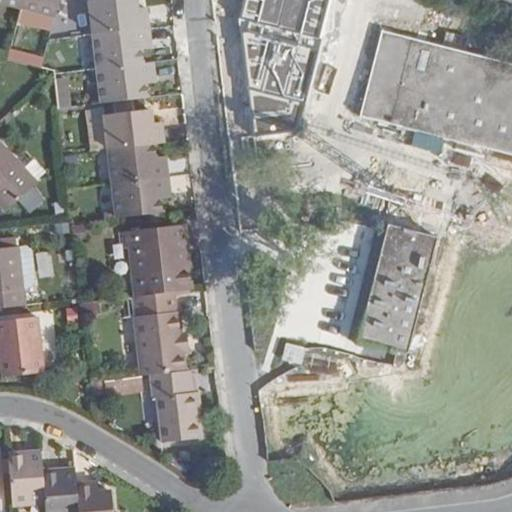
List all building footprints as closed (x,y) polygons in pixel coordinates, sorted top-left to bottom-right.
[(0,0),(0,2),(24,9),(26,0),(0,0)] [(26,0),(24,9),(56,17),(60,0),(26,0)] [(136,0),(94,0),(89,1),(93,34),(149,28),(147,13),(138,14),(137,7),(136,0)] [(329,0),(243,0),(240,14),(254,133),(296,130),(329,0)] [(93,34),(98,70),(145,64),(143,51),(142,45),(151,44),(149,28),(93,34)] [(511,63),(382,31),(360,116),(415,130),(444,137),(511,154),(511,63)] [(446,31),(444,42),(466,47),(469,36),(446,31)] [(12,50),(10,61),(40,68),(43,57),(12,50)] [(98,70),(102,103),(149,97),(147,86),(146,80),(155,78),(153,63),(145,64),(98,70)] [(55,78),(56,108),(71,108),(70,77),(55,78)] [(147,86),(156,85),(155,78),(146,80),(147,86)] [(151,110),(109,115),(113,147),(113,149),(155,144),(165,143),(163,128),(153,129),(153,123),(151,110)] [(113,147),(109,116),(94,118),(97,149),(113,147)] [(444,137),(415,130),(412,145),(440,152),(444,137)] [(0,204),(6,211),(37,182),(0,143),(0,204)] [(157,157),(155,144),(113,149),(118,184),(170,178),(168,163),(158,164),(157,157)] [(168,163),(167,155),(157,157),(158,164),(168,163)] [(170,178),(118,184),(121,217),(163,212),(162,200),(161,193),(172,192),(170,178)] [(45,199),(33,187),(18,200),(30,213),(45,199)] [(162,200),(173,199),(172,192),(161,193),(162,200)] [(188,265),(183,224),(174,226),(175,242),(180,241),(183,266),(188,265)] [(436,237),(387,224),(358,339),(407,351),(436,237)] [(131,248),(136,296),(174,291),(191,290),(188,265),(183,266),(180,241),(175,242),(174,226),(121,232),(123,248),(131,248)] [(19,246),(0,247),(0,306),(26,304),(19,246)] [(27,246),(19,247),(24,288),(29,287),(34,284),(36,279),(33,251),(27,246)] [(37,253),(37,275),(50,275),(51,253),(37,253)] [(179,311),(176,311),(174,291),(136,296),(134,296),(142,374),(150,373),(186,370),(184,349),(180,350),(179,333),(182,333),(179,311)] [(44,371),(38,316),(0,320),(0,335),(0,336),(4,375),(44,371)] [(188,348),(187,333),(182,333),(179,333),(180,350),(184,349),(188,348)] [(287,341),(282,357),(301,363),(306,346),(287,341)] [(198,437),(196,420),(193,391),(191,369),(186,370),(150,373),(153,397),(156,396),(161,441),(198,437)] [(141,374),(107,378),(109,393),(142,389),(141,374)] [(200,389),(193,391),(196,420),(202,420),(200,389)] [(24,454),(24,452),(9,453),(13,505),(47,502),(45,470),(43,451),(29,452),(30,455),(24,454)] [(59,472),(59,469),(45,470),(47,502),(48,511),(79,511),(78,483),(76,468),(64,469),(64,472),(59,472)] [(101,492),(100,482),(93,483),(93,493),(101,492)] [(93,493),(93,483),(78,483),(79,511),(114,511),(112,492),(101,492),(93,493)]
